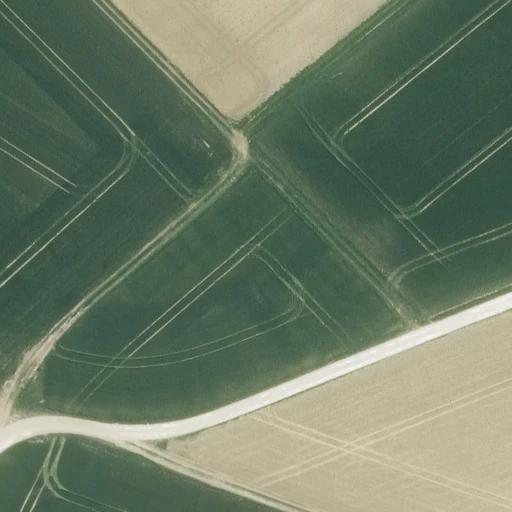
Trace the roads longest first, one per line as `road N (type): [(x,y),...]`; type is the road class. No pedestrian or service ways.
road 1 (track): [(0,390),(34,340),(249,174),(254,111),(402,0)]
road 2 (track): [(0,418),(8,399),(113,441),(511,290)]
road 3 (track): [(438,317),(93,0)]
road 4 (track): [(113,441),(307,511)]
